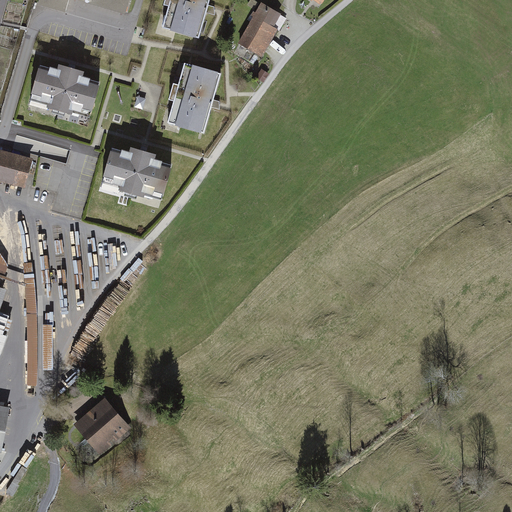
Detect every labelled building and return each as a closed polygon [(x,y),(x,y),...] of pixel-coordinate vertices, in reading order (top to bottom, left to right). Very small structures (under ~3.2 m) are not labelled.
[(204,43),(217,0),(171,0),(169,10),(174,11),(168,32),(204,43)] [(332,0),(310,0),(326,10),(332,0)] [(264,61),(288,21),(264,7),(240,47),(264,61)] [(106,84),(90,79),(92,75),(61,66),(60,71),(43,66),(32,104),(95,123),(106,84)] [(206,137),(222,77),(184,67),(178,88),(174,87),(169,105),(173,106),(168,127),(206,137)] [(172,168),(162,165),(163,161),(133,152),(132,157),(114,152),(104,190),(161,206),(172,168)] [(37,163),(3,155),(0,165),(0,184),(30,191),(35,167),(37,163)] [(9,263),(0,260),(0,253),(2,248),(0,247),(0,271),(6,273),(9,263)] [(138,258),(101,299),(112,309),(149,268),(138,258)] [(40,368),(55,367),(54,310),(50,310),(50,322),(38,322),(37,274),(26,274),(28,382),(41,382),(40,368)] [(0,452),(5,453),(13,411),(0,408),(0,316),(8,292),(0,289),(0,452)] [(97,306),(74,354),(88,361),(111,312),(97,306)] [(133,431),(108,402),(78,427),(102,457),(133,431)]
